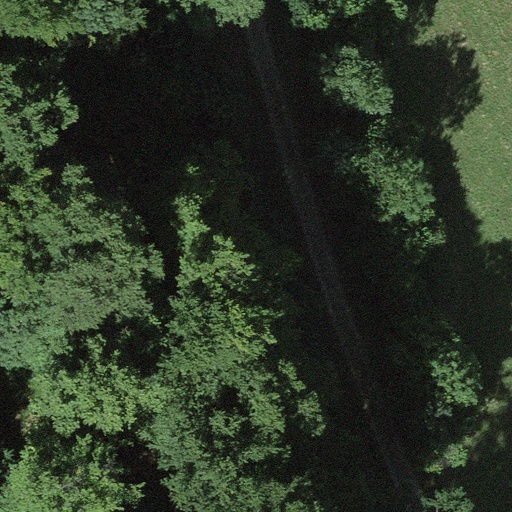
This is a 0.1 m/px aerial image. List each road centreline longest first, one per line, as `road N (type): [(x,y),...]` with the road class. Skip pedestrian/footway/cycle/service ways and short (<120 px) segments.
road 1 (track): [(233,0),(353,384),(409,511)]
road 2 (track): [(0,348),(186,511)]
road 3 (track): [(17,362),(11,511)]
